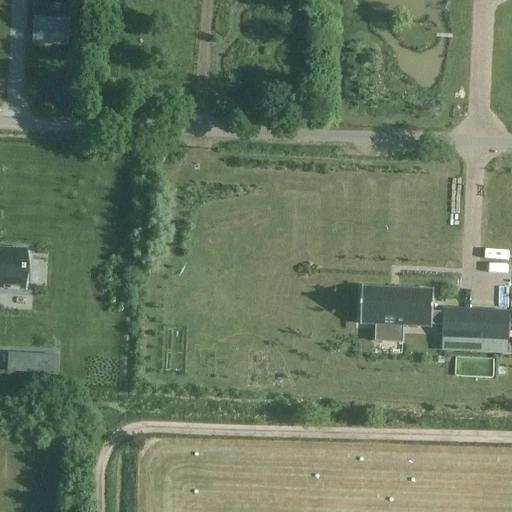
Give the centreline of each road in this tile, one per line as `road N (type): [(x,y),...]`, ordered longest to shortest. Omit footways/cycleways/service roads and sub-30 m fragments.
road 1 (unclassified): [(511,144),(0,120)]
road 2 (unclassified): [(511,440),(128,428),(101,466),(99,511)]
